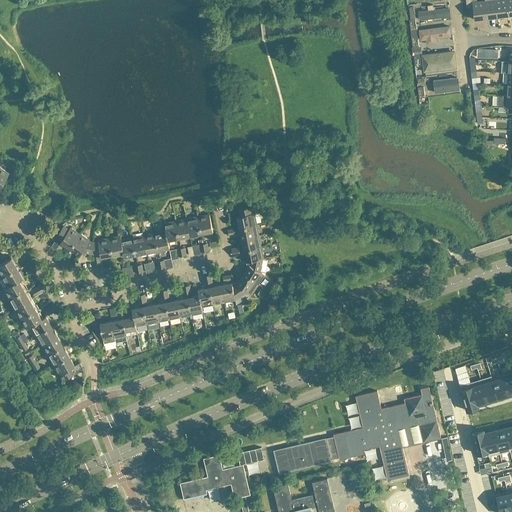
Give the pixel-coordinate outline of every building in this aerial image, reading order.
[(465,0),(466,8),(472,8),(474,20),(485,18),(483,1),(476,2),(476,0),(465,0)] [(497,17),(494,0),(493,0),(483,1),(485,18),(486,18),(497,17)] [(508,15),(506,0),(494,0),(497,17),(508,15)] [(415,23),(449,19),(447,9),(432,11),(432,6),(413,8),(415,23)] [(418,31),(418,43),(424,43),(424,48),(437,47),(437,40),(450,40),(449,29),(418,31)] [(453,52),(420,57),(423,77),(456,72),(453,52)] [(508,73),(511,73),(511,61),(508,62),(502,61),(502,73),(508,73)] [(498,95),(497,107),(511,107),(511,95),(506,96),(498,95)] [(256,225),(254,213),(252,214),(251,207),(237,210),(239,216),(237,217),(239,228),(256,225)] [(212,232),(209,215),(198,217),(201,234),(212,232)] [(201,234),(198,217),(186,219),(190,237),(201,234)] [(190,237),(186,219),(175,222),(179,239),(190,237)] [(179,239),(175,222),(164,224),(165,232),(166,231),(168,241),(179,239)] [(259,236),(256,225),(239,228),(241,239),(259,236)] [(70,249),(80,234),(70,228),(69,230),(64,226),(56,238),(61,241),(60,243),(70,249)] [(170,249),(168,241),(166,231),(165,232),(154,234),(158,251),(170,249)] [(91,254),(93,242),(89,242),(90,241),(80,234),(70,249),(80,256),(82,253),(91,254)] [(158,251),(154,234),(143,236),(147,253),(158,251)] [(124,254),(121,240),(120,236),(109,238),(112,256),(124,254)] [(147,253),(143,236),(132,238),(135,256),(147,253)] [(261,247),(259,236),(241,239),(243,251),(261,247)] [(112,256),(109,238),(98,241),(98,243),(93,242),(91,254),(101,256),(101,258),(112,256)] [(135,256),(132,238),(121,240),(124,254),(124,258),(135,256)] [(263,259),(261,247),(243,251),(246,262),(251,261),(263,259)] [(23,277),(12,258),(12,257),(0,263),(0,273),(8,286),(23,277)] [(260,273),(263,259),(251,261),(246,262),(247,266),(249,267),(243,276),(258,285),(264,276),(260,273)] [(38,269),(36,266),(34,262),(24,268),(28,275),(38,269)] [(30,299),(19,280),(25,277),(24,276),(23,277),(8,286),(2,289),(3,290),(4,289),(15,308),(30,299)] [(238,283),(235,281),(234,283),(232,284),(233,289),(235,300),(235,301),(236,305),(251,295),(258,285),(243,276),(238,283)] [(235,300),(233,289),(232,284),(220,286),(224,303),(235,301),(235,300)] [(45,291),(44,288),(42,285),(31,291),(35,297),(45,291)] [(224,303),(220,286),(209,288),(213,306),(224,303)] [(213,306),(209,288),(197,290),(199,296),(201,308),(202,308),(213,306)] [(188,298),(191,316),(203,314),(202,308),(201,308),(199,296),(188,298)] [(180,318),(191,316),(188,298),(177,301),(180,318)] [(42,319),(30,299),(15,308),(27,328),(25,328),(26,329),(31,326),(42,319)] [(180,318),(177,301),(165,303),(169,320),(180,318)] [(169,320),(165,303),(154,305),(158,323),(169,320)] [(57,311),(55,308),(53,304),(43,310),(46,317),(57,311)] [(158,323),(154,305),(143,307),(147,325),(158,323)] [(136,327),(134,317),(133,317),(126,318),(124,307),(120,308),(121,315),(122,319),(126,339),(128,339),(128,336),(137,334),(136,327)] [(147,325),(143,307),(132,309),(133,317),(134,317),(136,327),(147,325)] [(52,327),(46,316),(42,319),(31,326),(36,335),(52,327)] [(94,320),(92,316),(86,320),(88,324),(94,320)] [(126,339),(122,319),(111,321),(115,339),(115,341),(115,343),(126,340),(126,339)] [(115,341),(115,339),(111,321),(101,324),(99,321),(92,325),(98,335),(102,333),(104,344),(104,343),(105,347),(116,345),(115,343),(115,341)] [(57,336),(52,327),(36,335),(42,345),(57,336)] [(63,346),(57,336),(42,345),(48,355),(63,346)] [(69,356),(63,346),(48,355),(53,365),(69,356)] [(83,369),(80,363),(75,366),(69,356),(53,365),(63,381),(83,369)] [(511,374),(502,377),(508,396),(511,394),(511,374)] [(502,377),(492,381),(498,399),(508,396),(502,377)] [(492,381),(482,384),(488,402),(498,399),(492,381)] [(482,384),(472,387),(477,405),(478,405),(488,402),(482,384)] [(409,475),(408,474),(398,430),(404,428),(405,432),(411,430),(410,427),(418,425),(422,443),(441,439),(428,387),(421,389),(422,394),(403,399),(404,403),(381,409),(377,391),(357,396),(364,427),(333,435),(333,436),(339,458),(362,453),(361,449),(381,444),(389,480),(409,475)] [(472,387),(461,390),(467,411),(478,407),(478,405),(477,405),(472,387)] [(445,402),(454,400),(453,392),(444,394),(445,402)] [(504,428),(494,431),(498,449),(509,447),(504,428)] [(483,431),(472,433),(477,454),(488,452),(483,433),(484,433),(483,431)] [(484,433),(483,433),(488,452),(498,449),(494,431),(484,433)] [(339,458),(333,436),(326,438),(273,450),(279,474),(331,461),(331,459),(339,458)] [(263,460),(261,448),(237,453),(239,465),(227,468),(227,469),(222,470),(219,456),(220,455),(203,459),(204,459),(208,477),(203,478),(188,481),(188,482),(181,483),(180,483),(184,499),(185,499),(184,499),(206,494),(207,494),(206,490),(210,489),(211,489),(221,487),(221,486),(231,484),(235,498),(234,498),(240,497),(243,511),(248,511),(247,504),(246,498),(245,496),(250,495),(250,494),(243,465),(243,464),(263,460)] [(330,511),(335,511),(327,479),(312,482),(312,483),(315,494),(292,500),(288,484),(273,487),(273,488),(279,511),(330,511)] [(511,511),(508,494),(497,496),(500,511),(511,511)]
